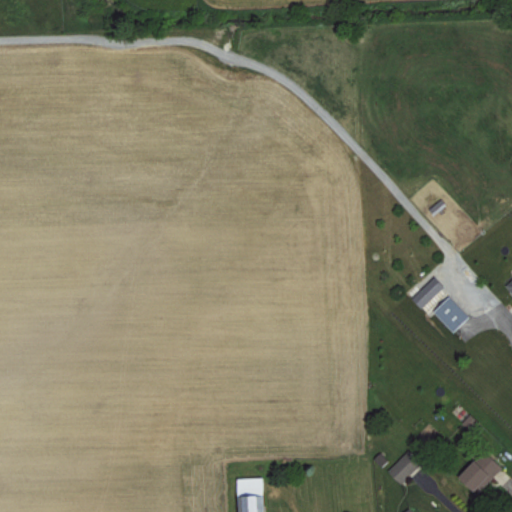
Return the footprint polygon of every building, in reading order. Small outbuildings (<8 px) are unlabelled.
[(447,285),(437,275),(415,297),(425,308),(447,285)] [(474,315),(453,295),(437,311),(458,332),(474,315)] [(464,422),(477,434),(485,424),(472,413),(464,422)] [(391,470),(405,483),(425,461),(411,448),(391,470)] [(479,492),(506,467),(491,451),(464,476),(479,492)] [(269,511),(268,477),(243,477),(244,511),(269,511)]
